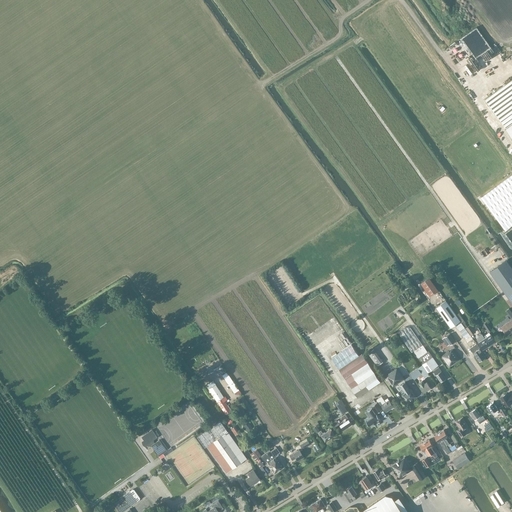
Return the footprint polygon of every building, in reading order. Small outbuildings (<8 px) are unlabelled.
[(511,0),(496,0),(443,40),(485,99),(511,79),(511,0)] [(511,79),(485,99),(506,128),(511,135),(511,79)] [(505,231),(511,225),(511,174),(481,197),(505,231)] [(511,268),(496,280),(511,302),(511,268)] [(430,296),(438,290),(429,277),(421,283),(430,296)] [(446,301),(436,307),(451,328),(455,325),(460,321),(456,315),(446,301)] [(459,313),(456,315),(460,321),(461,322),(464,320),(459,313)] [(511,319),(511,320),(501,327),(507,335),(511,333),(510,332),(511,330),(511,319)] [(483,324),(488,332),(491,330),(486,322),(483,324)] [(467,345),(474,341),(462,323),(455,327),(467,345)] [(475,332),(470,325),(466,328),(471,335),(475,332)] [(412,352),(414,351),(422,345),(410,327),(406,326),(398,332),(412,352)] [(483,336),(481,332),(477,334),(477,335),(479,338),(477,340),(483,349),(489,345),(483,336)] [(450,334),(445,337),(450,345),(455,341),(450,334)] [(486,335),(483,336),(489,345),(495,341),(491,334),(487,336),(486,335)] [(479,362),(485,357),(479,349),(480,348),(477,344),(470,348),(479,362)] [(339,369),(359,356),(351,345),(332,358),(339,369)] [(418,358),(422,365),(428,373),(438,365),(428,351),(428,352),(423,345),(422,345),(414,351),(419,358),(418,358)] [(377,366),(382,362),(372,349),(368,353),(377,366)] [(449,367),(459,359),(452,350),(449,352),(448,351),(442,356),(449,367)] [(362,354),(359,356),(339,369),(358,397),(369,389),(381,382),(362,354)] [(466,372),(477,371),(477,364),(474,365),(474,360),(467,361),(467,356),(463,356),(463,358),(461,358),(461,362),(466,362),(466,372)] [(422,365),(410,373),(414,379),(422,374),(425,378),(429,375),(428,373),(422,365)] [(436,375),(441,382),(446,378),(441,372),(442,371),(439,367),(433,371),(436,375)] [(389,373),(389,374),(386,376),(393,386),(404,379),(397,368),(389,373)] [(424,392),(431,387),(427,382),(424,383),(422,380),(419,383),(421,386),(420,386),(424,392)] [(407,402),(416,397),(411,389),(410,389),(405,382),(400,385),(405,393),(402,395),(407,402)] [(215,384),(209,389),(225,414),(230,410),(222,397),(223,397),(215,384)] [(511,403),(511,402),(511,401),(511,393),(508,396),(507,394),(505,395),(504,394),(502,395),(502,397),(500,398),(506,407),(511,403)] [(389,400),(381,405),(386,412),(394,407),(391,403),(391,402),(389,400)] [(372,408),(368,411),(371,416),(365,420),(370,426),(374,424),(377,423),(376,422),(380,419),(376,413),(377,412),(378,412),(378,413),(382,410),(377,402),(373,405),(375,408),(373,409),(372,408)] [(496,414),(499,412),(497,409),(498,409),(493,402),(487,406),(491,413),(494,411),(496,414)] [(342,414),(347,410),(344,405),(339,409),(342,414)] [(502,407),(499,409),(504,417),(507,415),(502,407)] [(484,434),(492,428),(482,414),(481,415),(476,409),(470,413),(474,420),(476,418),(481,426),(479,427),(484,434)] [(350,426),(353,425),(346,414),(341,417),(344,421),(339,424),(343,430),(349,426),(350,426)] [(457,431),(461,437),(466,434),(463,429),(468,426),(462,418),(456,422),(460,429),(457,431)] [(204,447),(207,446),(227,431),(219,421),(197,437),(204,447)] [(320,431),(317,426),(313,428),(316,433),(317,433),(320,436),(321,435),(321,436),(325,442),(335,435),(331,429),(325,433),(324,432),(323,433),(321,430),(320,431)] [(141,441),(142,442),(143,444),(143,445),(145,446),(153,441),(153,440),(157,437),(152,430),(142,437),(143,439),(141,441)] [(439,433),(447,445),(449,443),(446,439),(445,438),(448,436),(444,430),(439,433)] [(236,444),(227,431),(207,446),(226,473),(241,462),(230,448),(236,444)] [(451,452),(448,446),(447,445),(439,433),(434,436),(438,442),(439,442),(444,450),(444,449),(447,454),(449,453),(451,452)] [(429,439),(425,442),(432,454),(434,458),(437,456),(432,447),(433,445),(429,439)] [(166,450),(159,440),(151,445),(154,449),(153,449),(155,451),(159,456),(166,451),(166,450)] [(302,449),(310,444),(307,440),(300,445),(302,449)] [(432,454),(425,442),(420,445),(424,452),(426,450),(429,456),(427,457),(432,464),(432,465),(437,462),(434,458),(432,454)] [(448,446),(451,452),(460,446),(457,442),(454,444),(455,445),(452,446),(450,444),(448,446)] [(269,450),(266,452),(272,460),(279,470),(284,467),(277,456),(278,455),(277,454),(279,453),(276,447),(270,451),(269,450)] [(257,450),(250,454),(260,468),(267,462),(269,465),(268,466),(272,471),(274,474),(279,470),(272,460),(266,452),(261,456),(257,451),(257,450)] [(297,460),(303,457),(299,450),(293,453),(289,455),(292,460),(296,458),(297,460)] [(465,453),(453,460),(458,468),(470,461),(465,453)] [(410,467),(404,457),(399,461),(399,460),(396,462),(397,462),(391,466),(399,477),(412,469),(420,480),(426,476),(417,462),(411,466),(410,467)] [(427,457),(422,460),(427,467),(432,464),(427,457)] [(378,480),(386,475),(383,470),(380,471),(378,469),(373,472),(378,480)] [(251,486),(260,479),(253,470),(248,473),(250,476),(246,479),(251,486)] [(372,489),(377,486),(373,480),(371,481),(367,476),(360,481),(366,490),(371,486),(372,489)] [(404,489),(410,486),(405,478),(400,481),(404,489)] [(381,491),(385,489),(382,483),(377,486),(381,491)] [(352,486),(351,486),(349,487),(349,488),(346,490),(348,491),(344,494),(350,502),(356,498),(354,495),(357,493),(352,486)] [(132,489),(130,491),(112,503),(119,511),(121,511),(137,501),(139,499),(139,498),(134,490),(132,489)] [(350,506),(342,511),(402,511),(392,496),(386,495),(361,511),(360,511),(357,506),(350,506)] [(322,508),(326,506),(321,499),(309,506),(312,511),(314,511),(316,511),(317,511),(320,510),(321,510),(323,509),(322,508)] [(218,511),(221,510),(216,502),(212,505),(214,507),(208,511),(207,510),(203,511),(218,511)] [(332,502),(327,505),(331,511),(333,511),(337,510),(332,502)]
